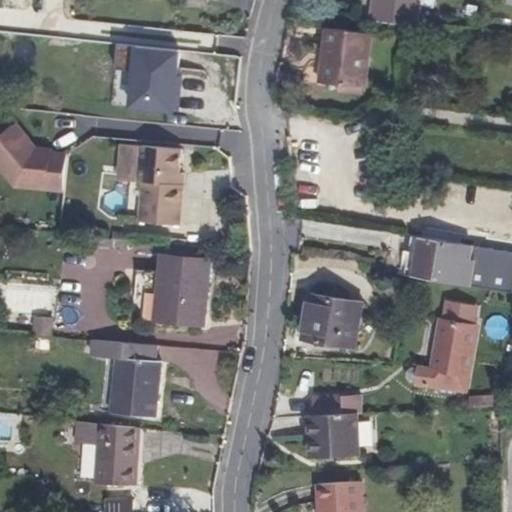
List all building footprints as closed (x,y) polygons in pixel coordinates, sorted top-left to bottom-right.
[(375,0),(373,21),(413,26),(417,26),(419,0),(375,0)] [(365,88),(372,33),(327,28),(325,45),(331,46),(326,83),(365,88)] [(120,44),(114,101),(176,107),(179,70),(181,51),(120,44)] [(331,46),(325,45),(320,83),(326,83),(331,46)] [(186,71),(179,70),(176,107),(182,108),(186,71)] [(37,148),(31,147),(26,142),(29,139),(16,124),(0,138),(0,169),(13,183),(16,187),(64,192),(68,155),(52,153),(52,149),(37,148)] [(37,148),(29,139),(26,142),(31,147),(37,148)] [(138,182),(142,145),(130,144),(127,181),(138,182)] [(180,173),(182,148),(142,145),(138,182),(143,182),(140,221),(180,225),(184,185),(179,185),(180,173)] [(113,248),(114,238),(93,236),(92,246),(113,248)] [(473,245),(422,236),(415,276),(471,286),(475,260),(471,260),(473,245)] [(165,321),(205,324),(211,260),(162,255),(158,300),(167,300),(165,321)] [(365,303),(312,293),(304,339),(357,348),(365,303)] [(157,320),(165,321),(167,300),(158,300),(157,320)] [(37,334),(52,335),(53,319),(38,318),(37,334)] [(465,392),(477,326),(442,320),(433,368),(420,366),(417,385),(465,392)] [(158,345),(94,339),(92,356),(118,358),(112,412),(156,416),(162,362),(156,362),(158,345)] [(358,413),(310,415),(312,459),(360,456),(358,413)] [(100,423),(78,421),(76,441),(99,443),(100,423)] [(97,483),(137,485),(138,465),(133,465),(135,427),(100,423),(99,443),(97,483)] [(363,511),(362,481),(317,484),(318,503),(321,503),(321,511),(363,511)] [(187,511),(188,499),(142,497),(141,511),(187,511)] [(29,511),(29,499),(9,499),(9,511),(29,511)]
